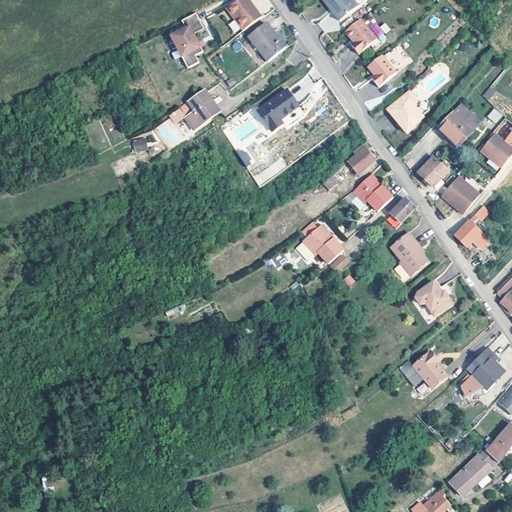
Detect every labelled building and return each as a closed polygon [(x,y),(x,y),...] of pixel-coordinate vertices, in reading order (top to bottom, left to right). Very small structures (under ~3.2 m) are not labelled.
[(254,0),(248,0),(234,10),(248,30),(267,18),(257,5),(254,0)] [(363,4),(359,0),(318,0),(316,2),(323,12),(325,11),(328,14),(326,15),(334,26),(363,4)] [(261,3),(257,5),(267,18),(270,16),(261,3)] [(188,68),(199,62),(196,55),(204,51),(201,46),(198,41),(197,39),(194,34),(204,29),(196,13),(182,20),(186,28),(176,33),(180,41),(175,43),(188,68)] [(374,18),(368,22),(378,40),(385,37),(374,18)] [(233,32),(240,29),(236,20),(229,23),(233,32)] [(373,43),(356,22),(341,35),(350,46),(347,48),(354,57),(373,43)] [(286,48),(268,23),(251,35),(259,48),(253,52),(263,65),(286,48)] [(201,36),(197,39),(198,41),(201,46),(206,44),(201,36)] [(386,54),(389,62),(397,59),(393,51),(386,54)] [(393,76),(379,58),(364,70),(372,79),(369,81),(375,90),(393,76)] [(482,95),(486,100),(495,92),(491,87),(482,95)] [(221,113),(205,90),(189,101),(196,112),(186,118),(195,130),(221,113)] [(288,90),(259,110),(273,131),(284,124),(281,120),(299,107),(288,90)] [(405,95),(383,112),(394,125),(402,136),(410,129),(411,127),(415,123),(417,119),(409,108),(413,105),(405,95)] [(482,124),(463,105),(440,128),(459,147),(482,124)] [(487,117),(497,124),(503,115),(493,108),(487,117)] [(154,128),(168,150),(185,139),(171,118),(154,128)] [(503,139),(511,129),(511,126),(505,120),(494,131),(503,139)] [(511,149),(494,134),(480,151),(501,170),(511,156),(511,149)] [(148,150),(146,137),(133,139),(134,152),(148,150)] [(354,151),(357,154),(349,161),(355,168),(353,170),(356,175),(359,172),(360,174),(377,159),(375,156),(363,144),(354,151)] [(422,150),(416,144),(407,154),(413,160),(422,150)] [(245,166),(252,162),(243,148),(237,152),(245,166)] [(440,165),(432,158),(417,173),(433,188),(450,170),(448,168),(449,166),(444,161),(440,165)] [(384,185),(373,172),(370,175),(382,187),(384,185)] [(395,196),(384,185),(382,187),(370,175),(355,189),(366,201),(369,199),(379,210),(395,196)] [(338,183),(331,176),(324,183),(330,190),(338,183)] [(459,178),(441,198),(448,203),(450,200),(465,213),(480,196),(459,178)] [(356,183),(352,179),(348,183),(352,187),(356,183)] [(351,192),(346,198),(361,210),(366,204),(351,192)] [(414,205),(407,198),(391,213),(402,223),(417,208),(414,205)] [(483,207),(455,237),(467,248),(471,244),(473,242),(481,249),(489,241),(473,225),(479,219),(480,221),(489,212),(496,203),(490,198),(483,207)] [(450,200),(448,203),(463,216),(465,213),(450,200)] [(334,239),(323,226),(320,228),(329,239),(331,242),(334,239)] [(329,239),(320,228),(296,247),(308,262),(319,253),(329,265),(345,252),(334,239),(331,242),(329,239)] [(421,246),(410,233),(393,248),(404,261),(401,263),(413,276),(429,262),(423,253),(419,248),(421,246)] [(493,256),(487,249),(477,257),(482,264),(493,256)] [(277,253),(272,262),(282,268),(287,259),(277,253)] [(347,262),(343,256),(331,266),(336,273),(347,262)] [(353,280),(348,274),(342,279),(347,286),(353,280)] [(511,277),(498,292),(504,299),(506,297),(511,290),(511,277)] [(446,291),(437,279),(434,281),(443,293),(446,291)] [(443,293),(434,281),(422,290),(420,293),(418,296),(418,298),(422,304),(428,304),(437,315),(455,301),(446,291),(443,293)] [(511,290),(506,297),(504,299),(500,303),(511,312),(511,290)] [(493,353),(487,347),(472,362),(478,369),(472,375),(462,386),(468,398),(484,387),(492,380),(494,382),(499,377),(499,366),(495,361),(492,359),(490,357),(493,353)] [(439,359),(431,349),(428,351),(436,361),(439,359)] [(413,364),(410,360),(400,368),(416,387),(425,379),(433,387),(447,374),(436,361),(428,351),(413,364)] [(424,382),(416,388),(422,396),(430,390),(424,382)] [(511,418),(511,389),(511,391),(497,405),(511,418)] [(504,434),(488,452),(498,462),(499,462),(511,445),(511,429),(507,436),(504,434)] [(498,462),(488,452),(486,451),(451,483),(462,496),(484,476),(489,481),(497,474),(497,471),(494,467),(498,462)] [(52,487),(52,479),(43,479),(43,486),(52,487)] [(447,495),(442,490),(423,505),(420,502),(412,509),(414,511),(444,511),(452,506),(444,497),(447,495)]
